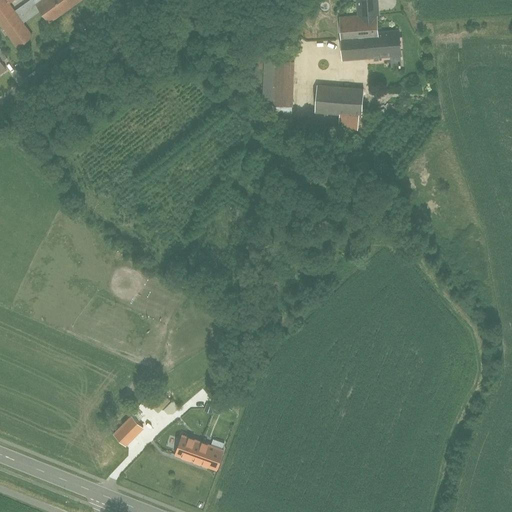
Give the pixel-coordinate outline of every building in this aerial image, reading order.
[(11,1),(9,0),(0,0),(0,15),(21,47),(35,38),(25,23),(17,11),(11,1)] [(43,11),(36,0),(33,0),(17,11),(25,23),(37,15),(43,11)] [(51,22),(84,0),(36,0),(43,11),(51,22)] [(346,38),(385,35),(382,0),(360,0),(361,15),(344,17),(346,38)] [(385,35),(346,38),(348,59),(407,54),(405,34),(385,35)] [(301,61),(281,60),(279,105),(299,106),(301,61)] [(370,89),(322,85),(320,112),(346,114),(364,116),(368,116),(370,89)] [(364,116),(346,114),(344,127),(363,129),(364,116)] [(158,387),(146,399),(161,413),(172,401),(158,387)] [(115,430),(125,441),(143,424),(133,413),(115,430)] [(183,431),(176,452),(217,466),(225,445),(183,431)]
